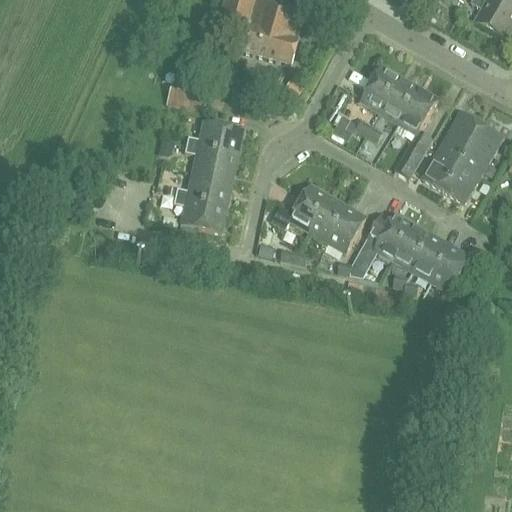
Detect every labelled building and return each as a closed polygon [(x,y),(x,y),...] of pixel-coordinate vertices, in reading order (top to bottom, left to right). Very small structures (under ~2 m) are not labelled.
[(264,3),(263,4),(247,0),(222,0),(214,32),(243,40),(239,57),(291,72),(299,45),(297,45),(305,18),(300,16),(301,13),(264,3)] [(511,17),(489,5),(489,4),(482,0),(475,0),(472,7),(484,14),(477,27),(507,44),(511,35),(511,17)] [(489,5),(511,17),(511,0),(491,0),(489,4),(489,5)] [(380,118),(402,81),(382,70),(360,107),(380,118)] [(294,78),(284,90),(298,101),(306,90),(300,86),(301,84),(294,78)] [(398,129),(420,92),(402,81),(380,118),(398,129)] [(202,117),(208,95),(170,86),(166,109),(202,117)] [(398,129),(394,136),(404,142),(408,135),(417,140),(396,175),(410,184),(434,143),(421,135),(440,103),(420,92),(398,129)] [(465,208),(504,141),(461,116),(422,183),(465,208)] [(348,146),(353,138),(346,134),(351,125),(342,120),(332,138),(348,146)] [(367,141),(373,130),(362,123),(355,134),(367,141)] [(238,160),(244,134),(203,125),(199,143),(188,141),(186,149),(238,160)] [(377,148),(384,137),(373,130),(367,141),(377,148)] [(233,186),(238,160),(186,149),(185,157),(196,159),(192,177),(233,186)] [(227,212),(233,186),(192,177),(188,195),(177,193),(175,200),(227,212)] [(309,237),(330,200),(311,189),(309,191),(305,191),(300,198),(303,202),(294,218),(281,211),(272,227),(286,235),(290,227),(309,237)] [(167,190),(166,199),(174,200),(176,192),(167,190)] [(221,238),(227,212),(175,200),(173,208),(184,211),(180,229),(221,238)] [(327,248),(349,211),(330,200),(309,237),(327,248)] [(349,211),(327,248),(347,259),(368,222),(349,211)] [(393,266),(415,228),(395,217),(391,225),(382,220),(353,269),(350,281),(363,284),(378,257),(393,266)] [(412,277),(433,239),(415,228),(393,266),(412,277)] [(431,288),(452,250),(433,239),(412,277),(431,288)] [(450,299),(472,261),(452,250),(431,288),(450,299)] [(293,268),(295,256),(283,254),(280,266),(293,268)] [(306,271),(308,259),(295,256),(293,268),(306,271)] [(350,281),(353,269),(340,266),(338,279),(350,281)] [(407,287),(408,282),(395,279),(393,292),(405,294),(407,287)] [(419,290),(407,287),(405,294),(404,299),(417,301),(419,290)] [(473,314),(476,302),(463,299),(460,311),(473,314)]
